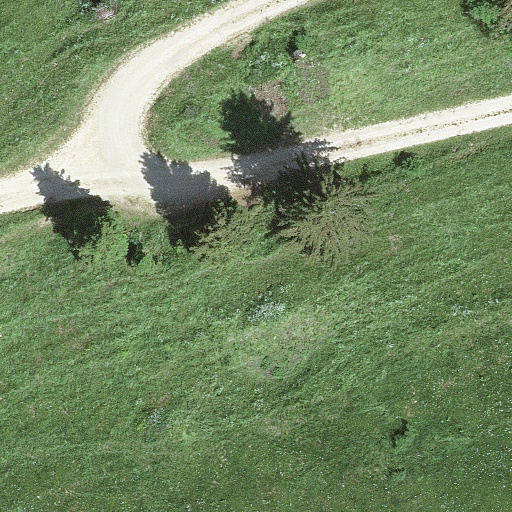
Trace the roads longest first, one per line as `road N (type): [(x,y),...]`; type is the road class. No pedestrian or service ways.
road 1 (track): [(511,109),(234,175),(155,170),(133,156),(123,135),(138,85),(202,35),(280,0)]
road 2 (track): [(133,156),(0,203)]
